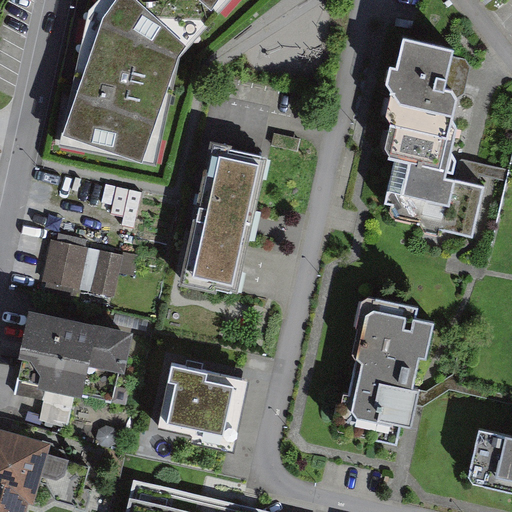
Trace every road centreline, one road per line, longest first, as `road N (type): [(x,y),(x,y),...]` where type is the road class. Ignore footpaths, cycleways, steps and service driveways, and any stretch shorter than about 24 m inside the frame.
road 1 (residential): [(365,0),(266,452),(275,480),(289,487),(392,511)]
road 2 (residential): [(60,0),(0,268)]
